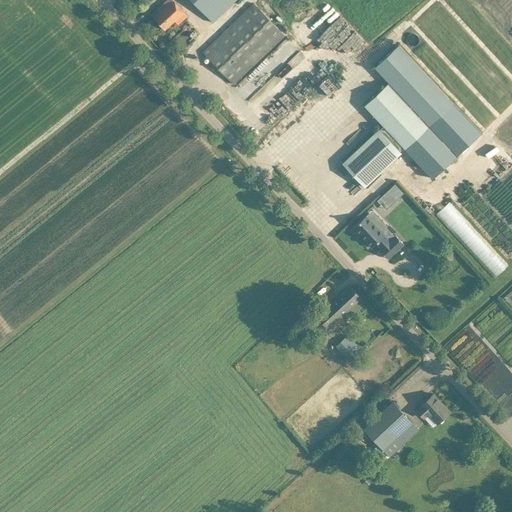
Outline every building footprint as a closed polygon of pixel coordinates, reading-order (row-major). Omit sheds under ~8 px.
[(173,0),(167,0),(152,14),(155,18),(165,29),(175,21),(178,24),(188,15),(173,0)] [(192,0),(213,22),(220,15),(236,0),(192,0)] [(254,3),(210,45),(203,52),(234,84),(241,77),(285,35),(254,3)] [(336,8),(317,25),(324,32),(343,15),(336,8)] [(350,156),(343,163),(365,187),(372,180),(402,153),(401,152),(404,149),(405,149),(432,178),(481,133),(454,104),(399,45),(375,67),(389,82),(388,83),(364,105),(383,126),(380,129),(379,129),(350,156)] [(281,52),(238,87),(250,101),(274,82),(270,76),(275,72),(273,69),(286,59),(281,52)] [(349,100),(329,118),(333,123),(353,104),(349,100)] [(333,146),(350,139),(348,134),(331,141),(333,146)] [(395,183),(386,192),(395,201),(404,193),(395,183)] [(500,279),(511,267),(452,205),(440,217),(500,279)] [(405,216),(411,226),(422,218),(416,209),(405,216)] [(367,215),(353,228),(372,247),(376,243),(381,248),(380,249),(389,258),(404,244),(395,235),(394,236),(386,226),(381,230),(367,215)] [(329,328),(354,305),(361,298),(350,286),(317,316),(329,328)] [(306,333),(311,330),(312,329),(304,316),(298,320),(306,333)] [(361,339),(367,346),(369,344),(377,337),(370,330),(361,339)] [(350,361),(353,358),(359,352),(345,337),(336,346),(338,347),(350,361)] [(418,410),(424,417),(433,427),(450,411),(434,394),(421,405),(422,406),(418,410)] [(389,456),(411,436),(419,429),(393,401),(386,408),(364,428),(389,456)] [(467,419),(463,423),(466,428),(471,425),(467,419)]
